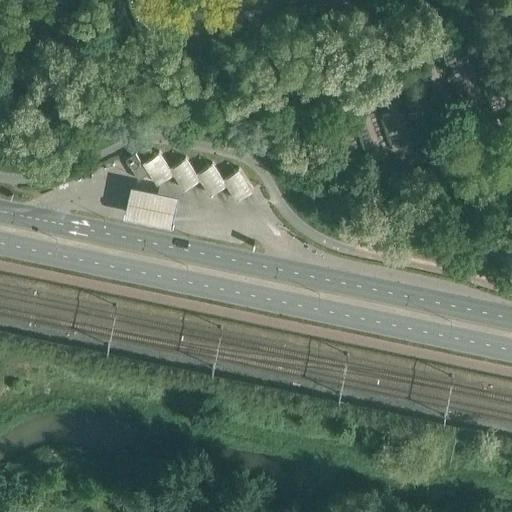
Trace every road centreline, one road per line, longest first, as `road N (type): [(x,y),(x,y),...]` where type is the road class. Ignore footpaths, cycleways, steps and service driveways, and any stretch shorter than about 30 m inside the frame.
road 1 (secondary): [(511,318),(0,210)]
road 2 (secondary): [(0,246),(511,352)]
